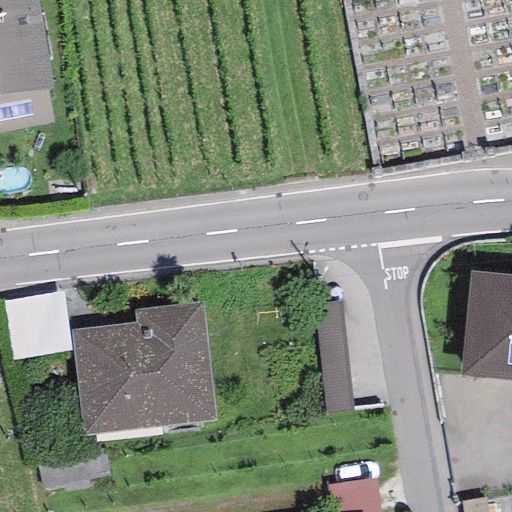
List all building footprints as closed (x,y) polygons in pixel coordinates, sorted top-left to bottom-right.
[(52,89),(35,0),(0,0),(0,132),(53,123),(47,91),(52,89)] [(511,275),(470,272),(460,376),(511,381),(511,275)] [(63,294),(4,302),(13,359),(70,350),(63,294)] [(134,323),(71,330),(83,437),(217,421),(202,301),(133,309),(134,323)] [(337,304),(313,306),(325,420),(349,417),(337,304)] [(392,404),(387,315),(362,317),(366,405),(392,404)] [(42,460),(46,492),(109,484),(105,452),(42,460)] [(379,511),(374,478),(327,485),(331,511),(379,511)]
